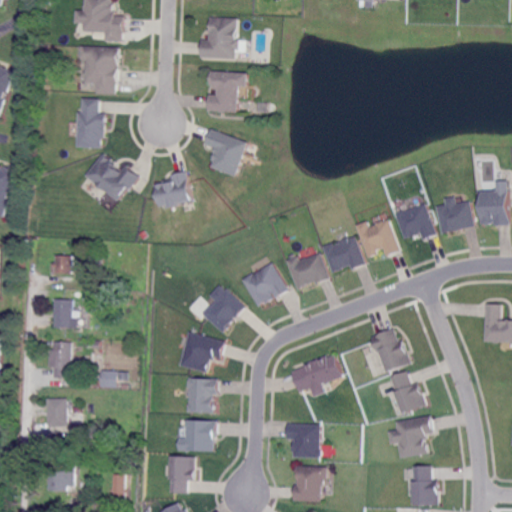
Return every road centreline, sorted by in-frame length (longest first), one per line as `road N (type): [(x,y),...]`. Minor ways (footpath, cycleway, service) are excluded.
road 1 (residential): [(248,492),(259,359),(268,344),(470,262),(511,263)]
road 2 (residential): [(33,271),(25,511)]
road 3 (residential): [(418,283),(467,398),(482,511)]
road 4 (residential): [(159,132),(165,0)]
